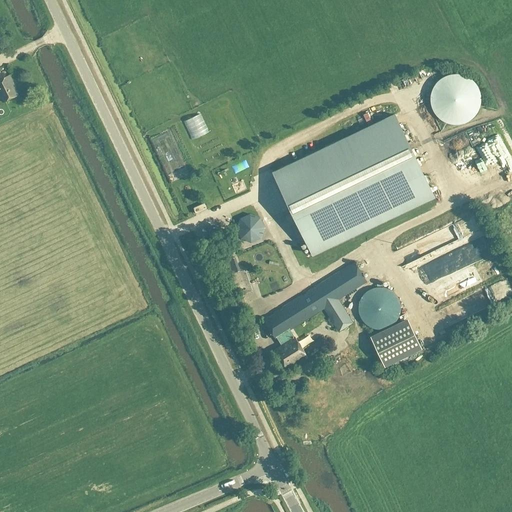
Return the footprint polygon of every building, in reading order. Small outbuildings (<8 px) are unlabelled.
[(432,89),(430,99),(432,110),(438,118),(447,124),(457,125),(465,123),(474,117),(478,110),(480,101),(478,90),(473,82),(464,76),(453,74),(444,77),(438,81),(432,89)] [(9,76),(0,80),(0,89),(3,96),(0,97),(3,103),(17,96),(11,84),(13,83),(9,76)] [(197,114),(182,122),(192,141),(207,133),(197,114)] [(312,256),(434,198),(394,115),(273,173),(312,256)] [(448,168),(457,162),(453,156),(444,162),(448,168)] [(240,220),(236,230),(241,239),(251,243),(260,238),(264,228),(259,219),(249,215),(240,220)] [(401,267),(443,255),(439,240),(392,253),(394,262),(399,261),(401,267)] [(283,266),(294,261),(287,244),(276,248),(283,266)] [(485,253),(480,253),(479,251),(467,251),(467,260),(485,259),(485,253)] [(225,258),(226,264),(231,263),(237,294),(245,293),(239,255),(225,258)] [(255,265),(262,262),(260,255),(252,258),(255,265)] [(337,300),(366,282),(354,263),(294,301),(262,320),(275,340),(276,339),(281,346),(274,351),(287,370),(307,358),(294,338),(289,331),(324,309),(338,332),(352,324),(337,300)] [(457,294),(492,281),(488,272),(454,285),(457,294)] [(257,287),(263,300),(280,293),(274,280),(257,287)] [(502,301),(510,298),(506,285),(497,288),(502,301)] [(400,309),(399,304),(399,301),(397,298),(396,296),(394,294),(392,292),(389,291),(387,289),(384,289),(381,288),(378,288),(373,289),(371,290),(367,291),(365,293),(362,296),(360,299),(359,302),(358,307),(358,310),(358,313),(359,316),(360,318),(362,321),(364,323),(367,326),(369,327),(372,329),(375,329),(378,330),(382,330),(384,329),(387,328),(390,327),(392,325),(394,323),(396,321),(398,318),(399,316),(399,313),(400,309)] [(407,321),(371,339),(384,366),(420,348),(407,321)] [(294,391),(301,387),(298,382),(291,386),(294,391)]
